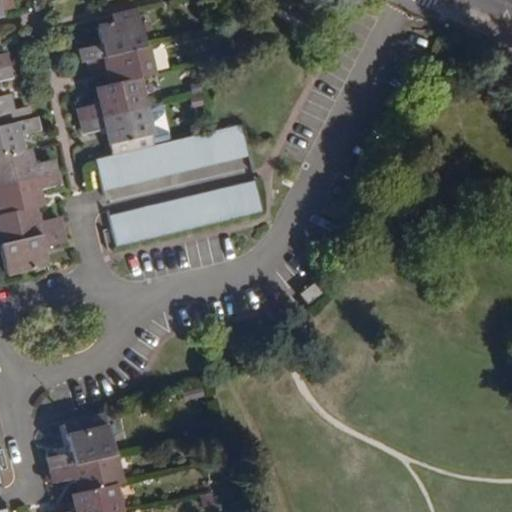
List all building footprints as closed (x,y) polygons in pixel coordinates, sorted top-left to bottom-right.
[(0,0),(0,11),(1,17),(13,14),(9,0),(0,0)] [(86,63),(145,48),(139,22),(97,31),(101,46),(79,51),(82,64),(86,63)] [(145,48),(86,63),(89,75),(103,72),(107,89),(138,81),(152,77),(145,48)] [(0,78),(10,76),(8,66),(0,67),(0,78)] [(138,81),(107,89),(94,92),(98,107),(78,111),(82,125),(145,109),(138,81)] [(0,98),(0,129),(38,120),(35,107),(18,112),(14,96),(0,98)] [(152,138),(145,109),(82,125),(85,137),(104,132),(111,160),(152,150),(149,139),(152,138)] [(0,159),(32,151),(28,135),(48,130),(45,118),(38,120),(0,129),(0,159)] [(249,156),(242,128),(152,150),(111,160),(96,164),(102,192),(249,156)] [(0,172),(4,187),(69,172),(66,160),(43,165),(39,150),(32,151),(0,159),(0,172)] [(11,216),(45,208),(54,206),(49,188),(71,183),(69,172),(4,187),(11,216)] [(264,216),(257,187),(110,224),(118,253),(264,216)] [(49,223),(45,208),(11,216),(3,218),(10,245),(73,230),(69,217),(49,223)] [(73,230),(10,245),(18,275),(60,264),(55,249),(76,244),(73,230)] [(331,320),(327,302),(307,307),(312,325),(331,320)] [(36,472),(98,457),(89,417),(50,427),(56,454),(33,460),(36,472)] [(65,496),(97,488),(105,487),(98,457),(36,472),(38,485),(62,479),(65,496)] [(102,511),(97,488),(65,496),(56,498),(58,511),(102,511)]
